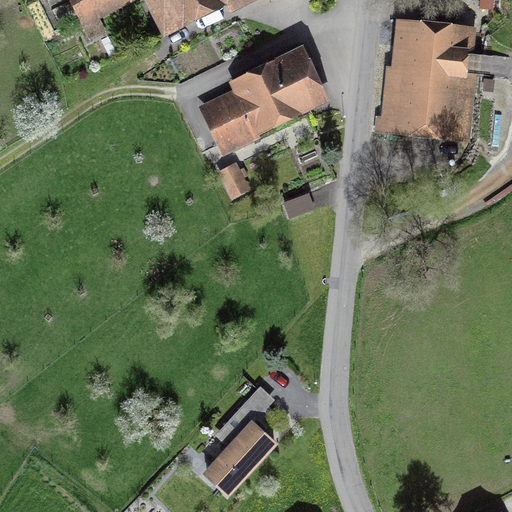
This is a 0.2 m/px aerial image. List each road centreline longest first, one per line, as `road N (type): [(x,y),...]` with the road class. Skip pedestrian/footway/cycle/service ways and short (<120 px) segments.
road 1 (tertiary): [(359,511),(340,453),(333,392),(369,0)]
road 2 (track): [(368,10),(187,90),(123,90),(92,101),(0,163)]
